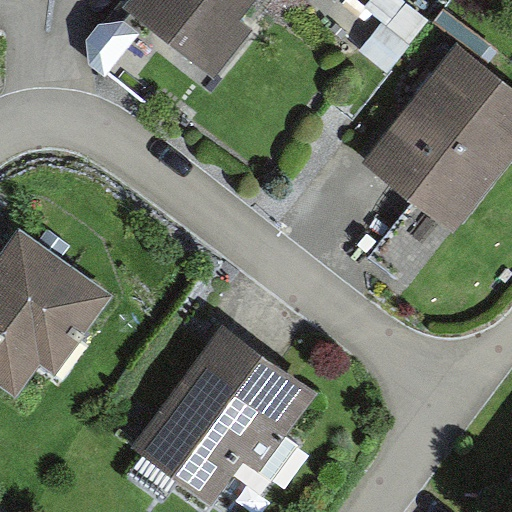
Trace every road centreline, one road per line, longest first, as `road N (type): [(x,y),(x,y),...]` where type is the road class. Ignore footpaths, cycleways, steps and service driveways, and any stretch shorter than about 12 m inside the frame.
road 1 (residential): [(0,136),(17,122),(51,118),(91,123),(127,142),(456,400)]
road 2 (residential): [(456,400),(378,511)]
